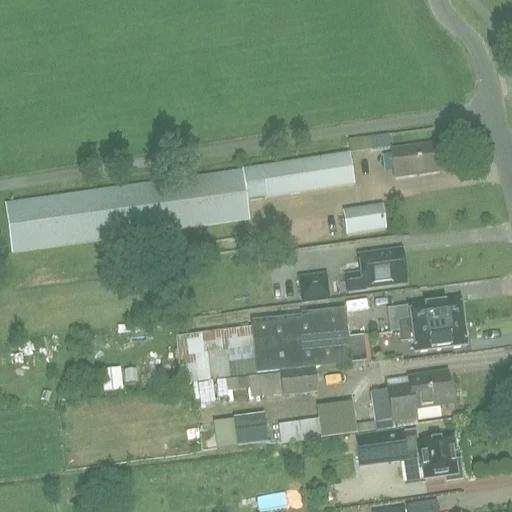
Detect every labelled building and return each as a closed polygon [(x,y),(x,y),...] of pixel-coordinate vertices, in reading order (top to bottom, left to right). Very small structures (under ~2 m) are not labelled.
[(394,180),(438,174),(434,146),(390,152),(394,180)] [(246,202),(354,187),(349,157),(4,205),(11,254),(249,221),(246,202)] [(382,215),(345,220),(348,238),(384,233),(382,215)] [(309,253),(281,257),(283,269),(311,265),(309,253)] [(364,292),(363,290),(404,284),(400,254),(358,260),(360,277),(345,280),(347,294),(364,292)] [(170,301),(187,300),(185,276),(169,278),(170,301)] [(329,302),(326,276),(297,279),(300,305),(329,302)] [(404,307),(406,321),(394,323),(396,333),(459,323),(456,300),(404,307)] [(180,385),(212,381),(256,378),(256,376),(351,366),(344,311),(300,316),(300,318),(250,323),(250,328),(174,339),(180,385)] [(459,323),(396,333),(397,343),(409,341),(410,344),(410,347),(411,354),(463,347),(459,323)] [(123,349),(120,334),(97,339),(100,354),(123,349)] [(66,337),(44,340),(46,356),(68,354),(66,337)] [(12,359),(35,358),(34,346),(11,347),(12,359)] [(250,399),(316,392),(314,373),(225,384),(226,394),(249,391),(250,399)] [(414,410),(450,405),(446,376),(409,381),(410,390),(387,393),(391,422),(415,419),(414,410)] [(107,380),(109,397),(123,395),(121,379),(107,380)] [(200,416),(198,392),(187,393),(189,417),(200,416)] [(324,441),(358,439),(356,407),(322,409),(324,441)] [(263,417),(233,421),(233,423),(213,426),(216,451),(267,444),(263,417)] [(285,426),(286,448),(322,447),(321,425),(285,426)] [(454,452),(452,438),(416,444),(420,469),(422,469),(424,481),(445,478),(446,483),(460,481),(458,462),(453,463),(451,452),(454,452)]
